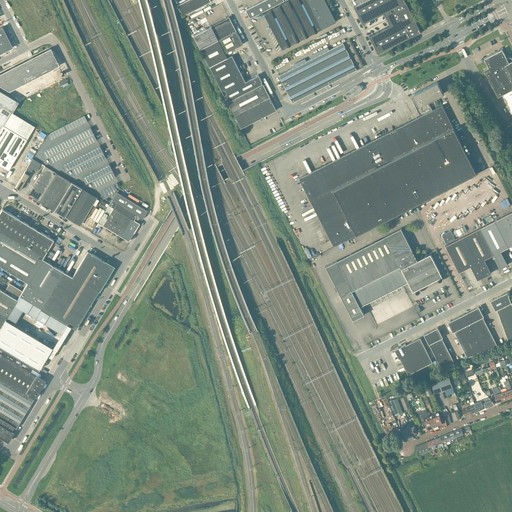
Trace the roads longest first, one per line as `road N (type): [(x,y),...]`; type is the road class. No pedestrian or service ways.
road 1 (tertiary): [(100,352),(168,232),(205,187),(337,117)]
road 2 (track): [(281,239),(408,511)]
road 3 (track): [(60,0),(156,195)]
road 4 (unclassified): [(125,178),(57,43),(24,49)]
road 5 (unclassified): [(338,88),(286,113),(230,0)]
road 6 (track): [(302,511),(250,342)]
road 7 (unclassified): [(356,356),(511,279)]
road 8 (unclassified): [(125,261),(5,191)]
road 9 (unclassified): [(125,261),(58,374)]
road 10 (tertiary): [(82,400),(16,511)]
